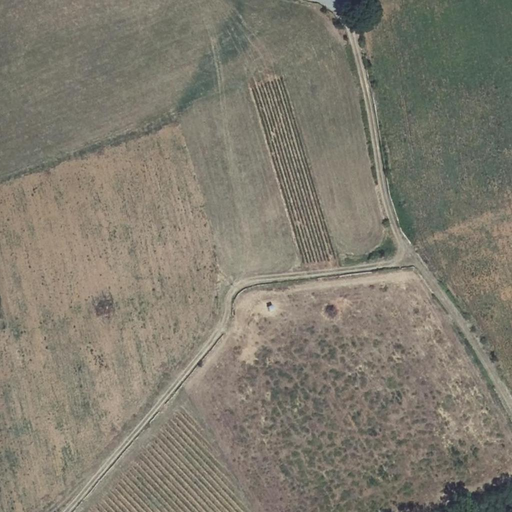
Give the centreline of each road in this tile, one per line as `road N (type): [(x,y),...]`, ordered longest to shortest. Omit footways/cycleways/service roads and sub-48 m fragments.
road 1 (track): [(406,249),(382,264),(239,285),(211,338),(69,511)]
road 2 (track): [(406,249),(386,203),(363,62),(334,2)]
road 3 (track): [(511,403),(406,249)]
